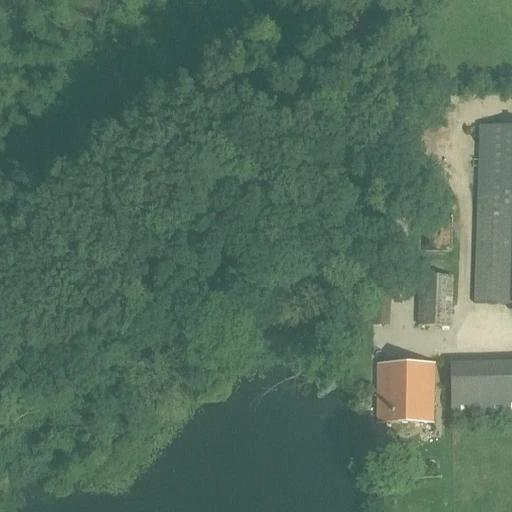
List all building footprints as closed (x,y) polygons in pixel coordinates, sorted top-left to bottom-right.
[(474,305),(511,305),(511,129),(479,129),(474,305)] [(361,325),(390,326),(391,275),(363,274),(361,325)] [(417,326),(451,328),(453,277),(420,276),(417,326)] [(511,361),(450,363),(450,413),(511,411),(511,361)] [(377,423),(433,424),(434,365),(378,365),(377,423)]
